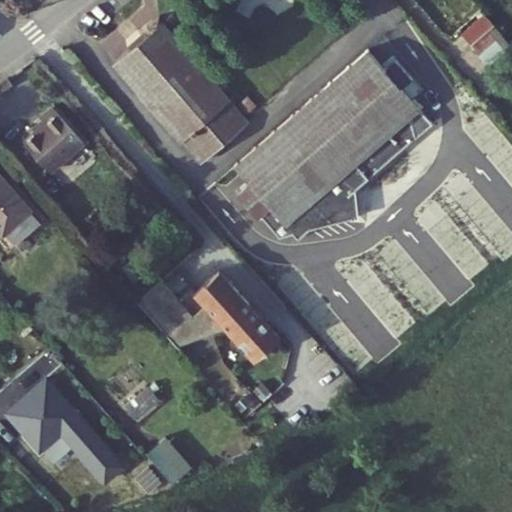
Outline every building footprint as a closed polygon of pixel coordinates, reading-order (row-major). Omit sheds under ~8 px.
[(144,27),(103,61),(172,138),(176,136),(196,159),(242,117),(148,9),(137,20),(144,27)] [(475,20),(452,41),(467,60),(491,40),(475,20)] [(467,60),(476,72),(499,52),(491,40),(467,60)] [(360,43),(224,163),(239,181),(229,190),(249,213),(250,212),(270,234),(284,230),(289,236),(301,226),(348,213),(342,190),(408,133),(425,118),(394,82),(405,73),(387,54),(377,63),(360,43)] [(74,149),(43,113),(30,123),(35,129),(14,147),(41,178),(74,149)] [(0,246),(4,251),(30,228),(0,192),(0,246)] [(125,263),(108,270),(113,281),(130,274),(125,263)] [(233,266),(215,282),(221,289),(239,272),(233,266)] [(219,334),(246,365),(270,343),(238,309),(256,292),(239,272),(221,289),(215,282),(209,277),(186,298),(197,310),(183,322),(152,287),(129,308),(168,352),(219,334)] [(5,333),(14,343),(22,335),(14,325),(5,333)] [(137,392),(114,412),(124,425),(148,406),(137,392)] [(137,459),(163,490),(182,473),(155,443),(137,459)]
